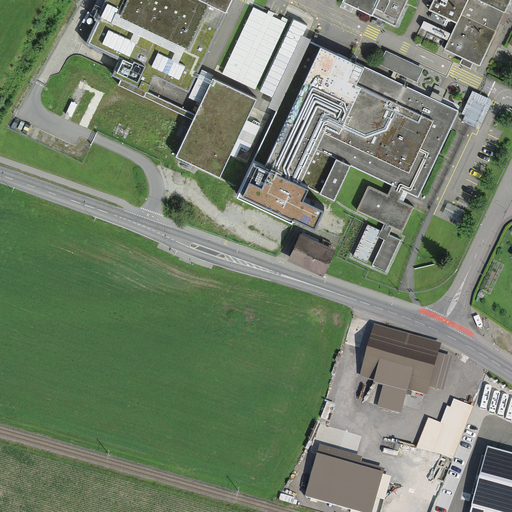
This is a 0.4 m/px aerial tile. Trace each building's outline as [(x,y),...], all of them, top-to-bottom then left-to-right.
[(113,0),(93,46),(190,90),(230,0),(113,0)] [(339,0),(338,3),(392,27),(404,0),(339,0)] [(479,67),(508,0),(436,0),(430,13),(458,25),(445,53),(479,67)] [(253,5),(224,76),(276,96),(304,25),(253,5)] [(413,194),(451,112),(308,47),(239,198),(292,222),(308,188),(296,183),(312,148),(389,183),(383,195),(366,188),(355,211),(400,231),(411,208),(394,200),(400,188),(413,194)] [(385,53),(381,68),(419,79),(424,64),(385,53)] [(223,178),(258,99),(211,79),(177,158),(223,178)] [(491,101),(473,92),(464,113),(467,115),(464,121),(475,126),(478,120),(481,121),(491,101)] [(186,115),(196,110),(192,101),(182,106),(186,115)] [(160,129),(182,139),(188,125),(166,115),(160,129)] [(156,152),(162,138),(141,128),(135,142),(156,152)] [(342,219),(315,207),(306,226),(334,238),(342,219)] [(301,235),(290,258),(323,273),(334,250),(301,235)] [(435,355),(373,338),(362,378),(423,395),(435,355)] [(418,448),(454,461),(474,407),(452,399),(443,424),(428,419),(418,448)] [(511,511),(511,453),(487,447),(470,511),(511,511)] [(323,488),(372,503),(383,469),(333,454),(323,488)]
